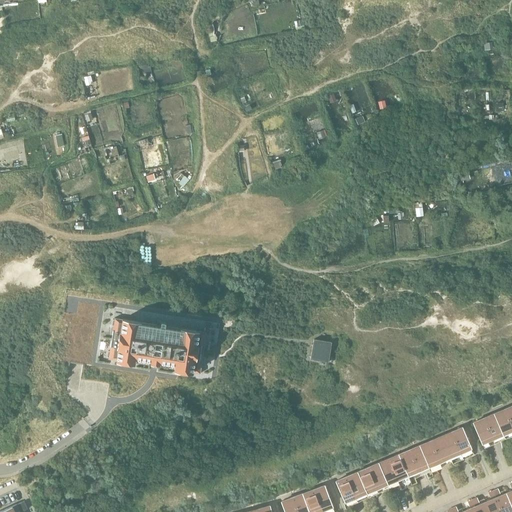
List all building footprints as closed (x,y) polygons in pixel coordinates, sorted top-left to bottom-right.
[(302,20),(294,22),(296,32),(304,30),(302,20)] [(85,78),(83,78),(85,86),(87,85),(92,84),(89,76),(85,78)] [(333,94),(327,96),(329,103),(335,101),(333,94)] [(503,103),(495,104),(495,112),(498,112),(498,114),(503,114),(503,112),(504,112),(504,104),(503,104),(503,103)] [(91,113),(84,115),(87,121),(93,119),(91,113)] [(362,117),(355,120),(357,125),(364,122),(362,117)] [(322,131),(316,133),(318,139),(324,137),(322,131)] [(277,161),(272,163),(274,170),(280,168),(279,166),(277,161)] [(467,172),(459,174),(461,181),(469,179),(467,172)] [(184,176),(178,182),(183,187),(189,180),(184,176)] [(158,364),(159,362),(174,365),(174,370),(192,372),(192,373),(200,374),(200,372),(201,373),(202,366),(201,366),(204,341),(206,341),(207,335),(206,334),(206,333),(198,332),(164,327),(165,321),(157,320),(156,325),(122,320),(114,318),(114,320),(112,320),(111,326),(113,326),(109,352),(108,351),(107,358),(108,358),(108,359),(116,361),(116,360),(134,363),(134,358),(150,361),(150,363),(151,363),(150,368),(156,369),(157,364),(158,364)] [(310,359),(327,362),(330,348),(331,343),(313,340),(310,359)] [(511,427),(504,409),(494,414),(503,435),(511,431),(511,427)] [(494,414),(483,418),(492,440),(503,435),(494,414)] [(492,440),(483,418),(473,423),(482,444),(492,440)] [(461,428),(451,432),(460,454),(471,449),(461,428)] [(451,432),(440,437),(450,458),(460,454),(451,432)] [(440,437),(430,441),(439,463),(450,458),(440,437)] [(430,441),(419,446),(429,467),(439,463),(430,441)] [(419,446),(409,450),(418,472),(429,467),(419,446)] [(409,450),(398,455),(408,476),(418,472),(409,450)] [(398,455),(388,459),(397,480),(408,476),(398,455)] [(388,459),(377,463),(387,485),(397,480),(388,459)] [(377,463),(367,468),(376,489),(387,485),(377,463)] [(367,468),(357,472),(366,494),(376,489),(367,468)] [(357,472),(346,477),(355,498),(366,494),(357,472)] [(355,498),(346,477),(335,481),(345,503),(355,498)] [(324,486),(313,490),(321,511),(332,508),(324,486)] [(313,490),(302,494),(309,511),(320,511),(321,511),(313,490)] [(511,507),(506,493),(496,498),(501,511),(508,511),(511,510),(511,507)] [(309,511),(302,494),(292,498),(296,511),(309,511)] [(296,511),(292,498),(281,502),(284,511),(296,511)] [(501,511),(496,498),(485,502),(489,511),(501,511)] [(24,502),(18,504),(22,511),(27,509),(24,502)] [(489,511),(485,502),(475,507),(476,511),(489,511)]
